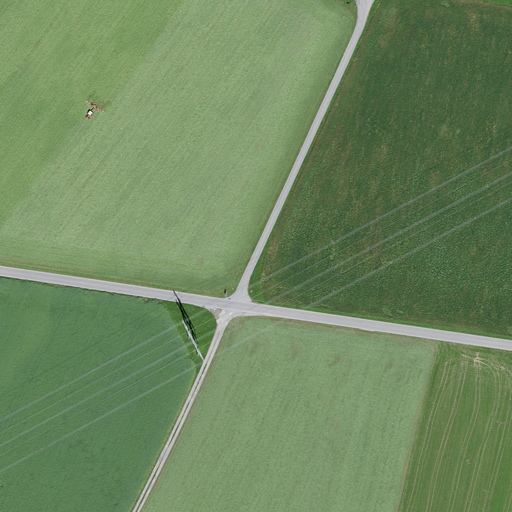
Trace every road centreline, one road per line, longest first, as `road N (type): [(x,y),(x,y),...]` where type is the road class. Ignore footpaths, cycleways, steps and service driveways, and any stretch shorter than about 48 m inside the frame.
road 1 (track): [(370,0),(138,511)]
road 2 (unclassified): [(511,341),(0,264)]
